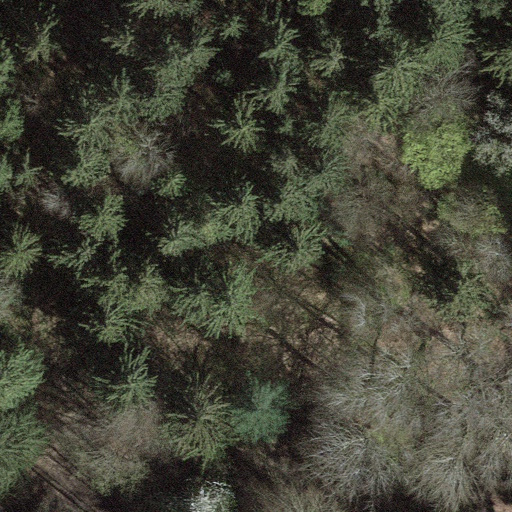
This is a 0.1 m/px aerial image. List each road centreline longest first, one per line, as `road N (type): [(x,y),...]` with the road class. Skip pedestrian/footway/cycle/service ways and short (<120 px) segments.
road 1 (track): [(91,511),(121,491),(511,481)]
road 2 (track): [(0,473),(121,491)]
